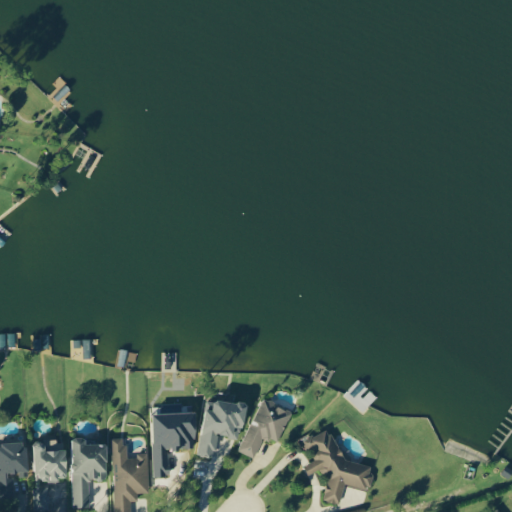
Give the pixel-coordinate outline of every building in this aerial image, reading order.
[(215,457),(219,434),(241,439),(248,404),(209,396),(198,453),(215,457)] [(239,451),(255,458),(264,436),(279,443),(293,410),(262,397),(239,451)] [(195,411),(153,413),(155,477),(168,477),(166,449),(197,447),(195,411)] [(348,460),(328,428),(315,436),(308,434),(306,445),(307,448),(316,449),(314,460),(305,465),(310,474),(317,469),(330,472),(324,501),(341,504),(345,485),(365,489),(372,484),(375,474),(368,464),(348,460)] [(73,436),(74,507),(90,507),(90,478),(108,478),(108,442),(87,443),(87,436),(73,436)] [(149,455),(126,455),(126,437),(114,438),(114,511),(132,511),(132,501),(139,501),(139,492),(150,492),(149,455)] [(38,482),(61,480),(61,476),(68,476),(66,440),(36,442),(38,482)] [(27,441),(0,442),(0,491),(12,491),(11,473),(20,472),(20,477),(29,476),(27,441)]
